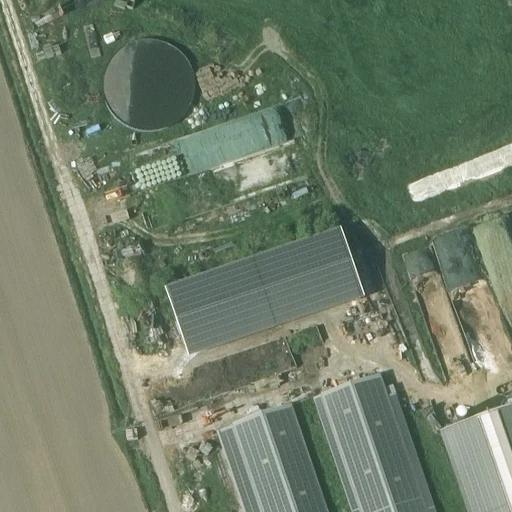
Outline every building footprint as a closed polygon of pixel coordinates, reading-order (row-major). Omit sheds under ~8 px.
[(138,111),(134,125),(176,138),(195,79),(183,75),(189,57),(125,37),(110,85),(128,91),(123,106),(138,111)] [(165,291),(189,360),(365,301),(340,231),(320,173),(146,232),(165,291)] [(511,220),(511,216),(402,253),(429,333),(459,322),(444,279),(486,264),(511,339),(511,220)] [(425,511),(379,378),(321,398),(360,511),(326,511),(291,408),(216,434),(242,511),(425,511)] [(511,511),(511,409),(440,434),(467,511),(511,511)]
